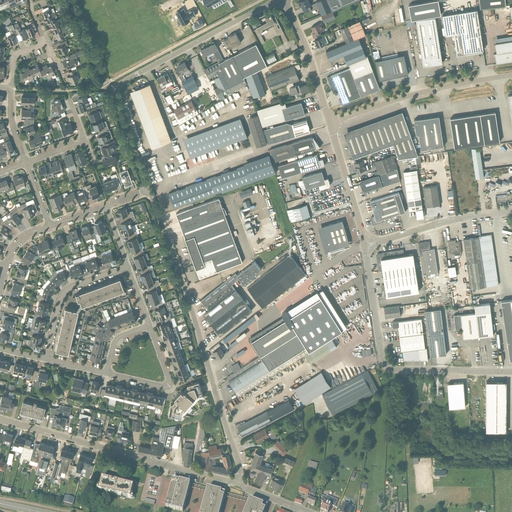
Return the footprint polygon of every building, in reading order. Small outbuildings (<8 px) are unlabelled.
[(308,0),(301,0),(302,0),(298,2),(300,7),(302,6),(303,8),(302,8),(304,13),(313,9),(308,0)] [(320,0),(316,2),(321,15),(332,11),(327,0),(320,0)] [(343,6),(356,0),(327,0),(332,11),(343,6)] [(441,15),(438,0),(437,0),(409,5),(411,20),(441,15)] [(479,0),(480,8),(506,6),(505,0),(479,0)] [(42,17),(43,19),(55,14),(54,12),(53,8),(52,9),(42,13),(44,16),(42,17)] [(195,16),(192,9),(185,13),(183,9),(176,13),(179,20),(176,22),(178,26),(181,24),(182,25),(190,21),(189,19),(195,16)] [(483,50),(477,10),(442,15),(445,35),(453,34),(457,56),(458,56),(457,54),(463,53),(483,50)] [(332,11),(321,15),(325,23),(336,18),(332,11)] [(58,19),(55,14),(43,19),(44,22),(46,21),(47,24),(48,24),(58,19)] [(259,21),(254,23),(260,33),(273,26),(272,24),(275,23),(271,15),(265,18),(268,23),(262,26),(259,21)] [(442,63),(435,17),(416,20),(422,60),(423,60),(431,58),(432,64),(434,64),(442,63)] [(58,19),(48,24),(49,26),(51,25),(52,28),(59,25),(58,22),(61,20),(61,18),(58,19)] [(204,25),(200,19),(196,21),(197,23),(194,24),(197,29),(204,25)] [(346,43),(359,38),(366,35),(360,21),(340,29),(344,38),(346,43)] [(29,37),(25,28),(21,30),(17,23),(13,25),(14,29),(17,35),(20,34),(22,40),(29,37)] [(36,29),(34,23),(30,24),(31,26),(25,28),(29,37),(35,34),(34,31),(36,29)] [(312,35),(314,38),(321,35),(320,32),(324,30),(321,23),(311,27),(314,34),(312,35)] [(52,32),(53,35),(65,29),(64,27),(60,28),(59,25),(52,28),(54,31),(52,32)] [(7,37),(8,40),(10,45),(17,42),(14,36),(17,35),(14,29),(9,31),(11,35),(7,37)] [(66,31),(65,29),(53,35),(54,37),(56,36),(57,39),(67,35),(65,32),(66,31)] [(241,42),(236,33),(231,35),(231,36),(225,40),(229,48),(241,42)] [(322,37),(315,40),(318,47),(325,44),(322,37)] [(347,64),(349,64),(366,56),(363,47),(359,38),(346,43),(326,51),(330,61),(344,55),(347,64)] [(497,64),(498,64),(511,61),(511,40),(495,44),(496,54),(495,54),(495,59),(496,63),(496,64),(495,64),(497,64)] [(57,48),(60,55),(67,52),(65,47),(68,45),(66,41),(59,44),(61,46),(57,48)] [(223,61),(217,48),(215,43),(201,50),(204,56),(213,51),(219,62),(219,63),(223,61)] [(256,44),(223,61),(219,63),(233,91),(247,84),(244,77),(267,66),(256,44)] [(63,62),(66,70),(76,65),(73,59),(76,57),(74,53),(68,56),(69,59),(63,62)] [(274,54),(265,58),(269,64),(277,60),(274,54)] [(379,81),(408,74),(404,55),(375,61),(379,81)] [(351,68),(327,77),(333,91),(337,90),(343,104),(380,89),(373,70),(367,56),(366,56),(349,64),(351,68)] [(188,94),(189,94),(193,92),(192,90),(199,87),(193,75),(186,79),(182,72),(188,68),(185,62),(178,66),(180,69),(176,71),(187,92),(188,94)] [(233,91),(219,63),(219,62),(204,69),(209,78),(212,77),(218,87),(214,89),(220,100),(225,97),(224,95),(222,92),(225,90),(227,94),(233,91)] [(35,75),(38,74),(40,77),(42,76),(40,70),(37,64),(35,65),(35,67),(32,68),(35,75)] [(286,85),(292,82),(299,80),(296,71),(300,69),(299,64),(265,77),(267,82),(270,91),(286,85)] [(47,65),(44,66),(51,81),(53,86),(56,85),(52,76),(55,75),(54,72),(57,71),(55,67),(52,68),(51,66),(48,67),(47,65)] [(40,70),(42,76),(43,76),(43,77),(46,76),(49,82),(51,81),(44,66),(42,67),(43,69),(40,70)] [(26,69),(31,81),(33,80),(33,78),(36,77),(35,75),(32,68),(29,70),(28,68),(26,69)] [(31,81),(26,69),(24,70),(24,72),(21,73),(21,74),(18,75),(20,79),(23,78),(24,80),(28,78),(29,82),(31,81)] [(70,85),(78,81),(74,74),(75,73),(74,70),(68,72),(70,76),(67,77),(70,85)] [(160,84),(158,85),(162,92),(164,91),(163,89),(166,88),(164,84),(167,82),(168,83),(171,82),(168,74),(164,76),(164,75),(157,79),(160,84)] [(294,86),(292,82),(286,85),(288,89),(289,88),(291,94),(294,94),(295,98),(299,96),(297,92),(298,92),(299,94),(308,90),(306,85),(300,87),(299,84),(296,85),(296,86),(294,86)] [(150,84),(131,92),(152,148),(171,141),(150,84)] [(86,96),(78,100),(79,103),(78,104),(79,107),(78,107),(80,112),(91,108),(86,96)] [(24,104),(24,107),(34,108),(34,101),(34,98),(31,98),(21,97),(21,104),(24,104)] [(59,99),(53,101),(53,103),(51,104),(51,110),(58,111),(59,112),(65,110),(63,104),(61,105),(59,99)] [(192,101),(174,110),(175,112),(173,113),(179,124),(198,113),(192,101)] [(285,120),(305,114),(301,102),(286,107),(285,102),(271,106),(257,110),(262,127),(285,120)] [(92,113),(89,114),(91,121),(102,117),(100,111),(104,109),(102,105),(91,110),(92,113)] [(34,122),(33,121),(34,113),(31,113),(31,110),(21,110),(21,118),(24,118),(24,123),(34,122)] [(450,119),(454,144),(455,149),(500,142),(495,112),(450,119)] [(418,155),(403,113),(346,134),(346,135),(345,136),(347,141),(349,141),(355,158),(393,144),(398,158),(418,155)] [(439,116),(414,120),(416,135),(419,135),(421,150),(443,146),(439,116)] [(68,125),(65,119),(61,121),(62,121),(59,122),(64,136),(73,132),(70,124),(68,125)] [(184,137),(190,157),(248,139),(242,119),(184,137)] [(268,144),(295,136),(310,132),(306,120),(292,124),(286,123),(264,130),(268,144)] [(103,121),(93,125),(95,131),(98,130),(99,133),(109,129),(106,121),(103,122),(103,121)] [(34,122),(24,123),(26,128),(24,128),(27,135),(35,132),(34,128),(36,128),(34,122)] [(112,138),(109,130),(107,131),(106,130),(109,129),(99,133),(100,136),(97,137),(100,143),(112,138)] [(31,147),(43,143),(40,137),(44,136),(42,132),(33,135),(35,138),(29,140),(30,144),(30,145),(30,147),(31,146),(31,147)] [(4,142),(7,150),(8,153),(13,151),(8,136),(3,138),(4,142)] [(273,162),(296,155),(319,148),(320,147),(318,144),(319,144),(318,141),(313,143),(312,137),(269,150),(273,162)] [(105,147),(101,148),(102,151),(101,151),(102,154),(104,154),(116,150),(113,144),(115,143),(114,140),(104,144),(105,147)] [(77,164),(78,168),(81,167),(80,165),(87,162),(85,158),(84,154),(82,150),(76,152),(77,155),(74,156),(77,164)] [(76,168),(71,154),(64,157),(69,171),(76,168)] [(105,159),(103,160),(105,167),(118,162),(115,156),(113,156),(112,154),(105,156),(105,159)] [(244,163),(244,165),(169,194),(174,208),(221,190),(222,192),(250,182),(276,173),(269,154),(244,163)] [(278,166),(282,178),(325,165),(323,159),(318,160),(317,154),(278,166)] [(375,176),(393,170),(392,156),(374,162),(377,171),(374,172),(375,176)] [(359,171),(361,172),(365,171),(364,166),(365,166),(363,160),(358,162),(359,162),(356,163),(355,164),(356,168),(355,168),(356,172),(359,171)] [(52,175),(53,177),(57,176),(56,173),(62,171),(58,161),(51,163),(52,166),(49,167),(52,175)] [(49,177),(52,175),(49,167),(46,168),(45,166),(38,168),(42,179),(48,176),(49,177)] [(128,170),(117,173),(121,185),(124,184),(125,187),(133,184),(128,170)] [(363,193),(394,183),(393,170),(375,176),(359,181),(363,193)] [(403,172),(409,211),(416,210),(417,218),(424,217),(417,170),(403,172)] [(484,178),(483,170),(475,171),(476,179),(484,178)] [(74,178),(72,172),(67,174),(70,181),(75,180),(79,179),(80,178),(79,176),(74,178)] [(319,185),(320,189),(329,186),(330,185),(328,178),(324,179),(322,172),(302,177),(306,189),(319,185)] [(116,174),(111,176),(112,180),(103,183),(104,184),(105,188),(107,193),(115,190),(115,189),(118,188),(117,186),(120,185),(116,174)] [(12,178),(14,182),(17,189),(20,188),(20,187),(25,185),(23,181),(24,181),(22,176),(19,177),(18,176),(12,178)] [(2,180),(1,180),(4,189),(9,188),(10,191),(14,189),(11,182),(8,184),(6,179),(4,180),(3,180),(2,180)] [(86,186),(90,197),(92,196),(93,198),(100,196),(96,186),(91,187),(90,184),(86,186)] [(90,197),(86,186),(82,188),(84,191),(80,192),(79,191),(76,192),(81,203),(88,201),(87,198),(90,197)] [(439,205),(440,205),(437,186),(423,188),(426,207),(427,210),(440,208),(439,205)] [(252,188),(240,191),(241,197),(253,194),(252,188)] [(77,201),(74,192),(71,193),(71,195),(64,197),(68,208),(75,205),(74,202),(77,201)] [(372,225),(382,222),(387,221),(386,218),(405,212),(399,192),(370,202),(375,216),(372,217),(371,219),(372,225)] [(60,195),(50,199),(54,213),(61,210),(59,204),(63,203),(60,195)] [(219,198),(176,214),(178,220),(195,266),(194,266),(195,268),(196,268),(199,278),(242,262),(219,198)] [(35,214),(34,213),(37,211),(34,202),(30,204),(26,205),(30,216),(35,214)] [(26,205),(26,203),(16,207),(20,214),(24,212),(26,218),(30,216),(26,205)] [(241,212),(242,212),(244,217),(246,217),(244,211),(256,207),(255,204),(240,210),(241,212)] [(306,205),(292,209),(296,220),(310,216),(306,205)] [(17,216),(20,214),(16,207),(8,213),(17,224),(21,220),(17,216)] [(122,217),(123,220),(134,215),(133,211),(127,212),(126,208),(117,212),(119,218),(122,217)] [(3,222),(7,225),(9,222),(13,227),(17,224),(8,213),(6,216),(7,218),(4,222),(3,222)] [(136,219),(134,215),(123,220),(124,222),(121,223),(122,226),(121,226),(123,229),(122,229),(122,230),(132,226),(131,222),(136,219)] [(92,226),(92,227),(96,237),(95,235),(99,233),(99,234),(106,232),(105,228),(106,227),(104,222),(103,223),(102,220),(95,222),(96,225),(92,226)] [(249,235),(257,232),(255,226),(256,225),(255,220),(244,223),(249,235)] [(0,225),(0,230),(7,235),(10,231),(5,227),(7,225),(3,222),(1,226),(0,225)] [(336,228),(331,229),(330,227),(322,229),(328,251),(330,250),(330,252),(329,252),(332,257),(346,249),(344,244),(349,242),(343,223),(335,225),(336,228)] [(92,240),(95,239),(96,238),(98,242),(96,243),(98,242),(96,237),(92,227),(89,228),(88,225),(81,228),(86,240),(91,238),(92,240)] [(128,234),(129,237),(137,234),(136,231),(135,232),(132,226),(122,230),(123,230),(124,233),(125,233),(125,235),(128,234)] [(70,235),(66,236),(69,245),(80,241),(76,230),(69,232),(70,235)] [(138,237),(137,234),(129,237),(130,240),(128,241),(128,243),(129,247),(139,243),(137,238),(138,237)] [(66,245),(62,235),(54,238),(55,241),(52,242),(56,251),(62,249),(62,247),(66,245)] [(491,235),(463,239),(471,289),(498,285),(491,235)] [(43,242),(41,243),(42,244),(37,245),(40,253),(41,255),(41,256),(48,253),(47,251),(51,250),(47,240),(46,241),(44,240),(43,242)] [(453,240),(448,241),(449,254),(453,253),(453,254),(461,253),(460,242),(453,243),(453,240)] [(423,275),(426,274),(438,273),(434,249),(430,249),(429,242),(418,243),(423,275)] [(141,249),(139,243),(129,247),(130,250),(131,250),(132,253),(135,251),(136,254),(144,251),(142,248),(141,249)] [(29,250),(28,250),(25,254),(32,259),(37,252),(38,250),(36,246),(30,248),(29,250)] [(381,287),(382,297),(419,292),(413,254),(404,255),(403,250),(377,254),(376,255),(378,270),(380,271),(383,271),(385,285),(382,285),(381,287)] [(135,264),(145,260),(143,255),(145,254),(144,251),(136,254),(137,257),(134,258),(135,260),(134,261),(135,264)] [(112,253),(107,255),(110,264),(112,263),(112,264),(117,262),(115,258),(114,258),(112,253)] [(28,266),(32,259),(25,254),(22,259),(24,261),(22,264),(28,266)] [(107,255),(106,255),(102,256),(101,254),(98,255),(100,262),(103,261),(105,266),(110,264),(107,255)] [(95,256),(90,258),(94,270),(99,268),(97,263),(100,262),(98,255),(95,257),(95,256)] [(263,308),(306,274),(290,255),(247,288),(263,308)] [(85,260),(82,261),(84,268),(87,267),(89,272),(94,270),(90,258),(85,260)] [(141,269),(142,272),(150,269),(149,266),(147,266),(145,260),(135,264),(135,265),(136,264),(137,268),(137,267),(138,270),(141,269)] [(73,264),(75,266),(78,276),(83,274),(81,269),(84,268),(82,261),(79,262),(73,264)] [(239,278),(245,285),(257,275),(256,273),(261,269),(255,261),(237,275),(239,278)] [(25,274),(27,269),(30,270),(31,267),(28,266),(22,264),(21,267),(18,266),(17,272),(25,274)] [(66,267),(65,266),(62,268),(64,271),(57,274),(62,281),(67,279),(65,274),(68,273),(66,267)] [(78,276),(75,266),(70,268),(69,266),(66,267),(68,273),(68,274),(71,273),(73,278),(78,276)] [(448,267),(449,277),(456,276),(455,266),(448,267)] [(142,282),(152,278),(150,272),(153,271),(152,268),(150,269),(142,272),(143,274),(140,275),(141,278),(142,281),(142,282)] [(60,285),(62,281),(57,274),(56,271),(48,279),(51,281),(58,288),(60,285)] [(25,274),(17,272),(15,277),(18,278),(17,280),(26,283),(29,275),(25,274)] [(201,300),(206,307),(208,310),(203,314),(211,323),(242,298),(231,284),(239,278),(237,275),(235,273),(201,300)] [(80,301),(82,307),(125,291),(120,278),(118,279),(118,278),(113,280),(114,280),(110,282),(110,281),(105,283),(105,284),(102,285),(102,284),(97,286),(97,287),(94,288),(93,287),(89,289),(89,290),(85,291),(85,290),(81,292),(81,293),(76,294),(78,302),(80,301)] [(149,289),(156,286),(160,285),(158,280),(153,281),(152,278),(142,282),(143,285),(144,285),(145,287),(148,286),(149,289)] [(14,282),(12,287),(21,290),(23,290),(25,285),(26,286),(26,283),(17,280),(17,283),(14,282)] [(56,290),(58,288),(51,281),(44,289),(52,293),(55,290),(56,290)] [(157,289),(156,286),(149,289),(150,292),(147,293),(148,295),(147,295),(148,299),(158,295),(156,290),(157,289)] [(21,290),(12,287),(11,293),(14,293),(13,296),(19,298),(21,290)] [(52,293),(44,289),(42,296),(38,295),(38,298),(44,299),(45,296),(51,298),(52,293)] [(160,301),(158,295),(148,299),(150,302),(151,305),(154,304),(155,306),(159,305),(165,303),(165,302),(163,303),(162,300),(160,301)] [(9,298),(8,303),(16,306),(19,298),(13,296),(12,299),(9,298)] [(292,326),(309,352),(343,330),(342,328),(341,329),(320,297),(290,317),(286,311),(281,314),(290,327),(292,326)] [(38,307),(39,307),(48,309),(49,309),(50,304),(43,302),(44,299),(38,298),(37,301),(39,302),(38,307)] [(211,323),(220,335),(252,310),(242,298),(211,323)] [(510,360),(511,360),(511,299),(501,301),(510,360)] [(16,306),(8,303),(7,308),(9,309),(8,312),(14,314),(15,312),(17,313),(19,306),(16,306)] [(154,310),(156,315),(169,310),(167,305),(166,306),(165,303),(159,305),(160,308),(154,310)] [(493,335),(490,311),(490,303),(475,305),(475,313),(478,337),(493,335)] [(399,306),(384,308),(385,318),(400,316),(399,306)] [(47,314),(48,309),(39,307),(38,307),(37,312),(35,311),(34,315),(41,316),(42,313),(47,314)] [(56,351),(69,354),(79,311),(66,308),(65,310),(64,315),(63,319),(63,318),(62,323),(61,327),(60,332),(59,336),(58,340),(57,344),(56,349),(56,351)] [(425,310),(431,356),(447,354),(441,308),(425,310)] [(171,316),(169,310),(156,315),(157,315),(158,320),(164,318),(165,321),(171,319),(170,316),(171,316)] [(132,311),(128,313),(132,323),(136,321),(132,311)] [(128,313),(124,314),(128,325),(132,323),(128,313)] [(461,315),(454,315),(455,330),(462,329),(463,338),(478,337),(475,313),(461,315)] [(123,326),(128,325),(124,314),(119,316),(123,326)] [(33,318),(32,323),(44,326),(45,326),(46,321),(40,319),(41,316),(34,315),(34,318),(33,318)] [(17,319),(8,316),(7,320),(6,319),(5,321),(4,320),(2,326),(11,328),(13,322),(16,322),(17,319)] [(119,316),(115,318),(119,328),(123,326),(119,316)] [(230,347),(248,335),(243,328),(257,319),(255,316),(223,338),(230,347)] [(119,328),(115,318),(111,319),(115,329),(119,328)] [(115,329),(111,319),(108,320),(106,323),(105,321),(97,331),(98,332),(96,334),(95,337),(106,339),(107,339),(115,330),(114,330),(115,329)] [(171,319),(165,321),(166,324),(161,326),(162,331),(171,327),(171,328),(174,327),(171,319)] [(400,336),(423,334),(421,319),(392,322),(393,327),(398,327),(400,336)] [(31,328),(30,331),(37,333),(38,330),(43,331),(44,326),(32,323),(30,328),(31,328)] [(0,333),(0,339),(7,341),(11,342),(11,341),(11,342),(7,341),(9,336),(10,337),(11,333),(13,333),(14,330),(5,327),(3,333),(0,332),(0,333)] [(162,331),(164,335),(163,336),(164,339),(174,335),(171,328),(171,327),(162,331)] [(32,335),(31,340),(40,342),(42,337),(36,336),(37,333),(30,331),(30,335),(32,335)] [(403,357),(404,360),(408,360),(428,361),(426,348),(425,349),(423,334),(400,336),(402,351),(403,351),(403,357)] [(166,341),(168,346),(176,342),(174,335),(164,339),(165,342),(166,341)] [(326,341),(331,350),(337,346),(331,338),(326,341)] [(31,340),(28,339),(27,345),(30,345),(35,347),(35,348),(39,349),(40,345),(40,344),(40,342),(31,340)] [(168,346),(169,350),(168,350),(169,353),(179,350),(176,342),(168,346)] [(222,348),(219,343),(209,350),(211,353),(213,352),(214,352),(213,353),(214,356),(215,355),(217,358),(221,356),(221,357),(222,356),(222,355),(224,354),(221,348),(222,348)] [(285,360),(276,346),(268,351),(277,365),(285,360)] [(235,355),(237,357),(246,352),(244,349),(235,355)] [(182,357),(179,350),(169,353),(170,357),(172,356),(173,360),(182,357)] [(173,365),(175,368),(185,364),(182,357),(173,360),(175,365),(173,365)] [(254,386),(272,375),(260,357),(241,369),(239,366),(236,368),(234,365),(232,366),(233,368),(232,372),(233,374),(227,377),(238,396),(254,386)] [(2,369),(10,371),(12,365),(9,364),(10,362),(4,360),(4,361),(2,369)] [(10,371),(18,373),(20,364),(15,363),(14,366),(12,365),(10,371)] [(18,373),(26,375),(28,369),(25,368),(25,365),(20,364),(18,373)] [(187,372),(185,364),(175,368),(176,371),(177,371),(179,375),(187,372)] [(30,380),(33,381),(36,370),(33,370),(33,367),(28,366),(28,369),(26,375),(31,376),(30,380)] [(40,371),(39,371),(36,370),(33,381),(32,385),(39,387),(41,380),(47,382),(48,374),(45,373),(45,370),(41,369),(40,369),(40,371)] [(187,372),(179,375),(180,380),(186,378),(187,381),(193,379),(190,371),(187,372)] [(304,404),(321,393),(325,390),(331,386),(322,371),(295,388),(301,399),(304,404)] [(368,371),(322,395),(332,414),(378,391),(368,371)] [(72,390),(86,393),(88,383),(83,382),(83,380),(75,377),(72,390)] [(96,395),(99,396),(102,386),(98,386),(99,383),(93,381),(90,391),(96,392),(96,395)] [(463,383),(447,384),(449,409),(465,407),(463,383)] [(105,393),(110,395),(112,386),(106,384),(105,390),(102,389),(101,396),(104,396),(105,393)] [(207,399),(202,384),(191,388),(191,390),(187,395),(185,393),(178,400),(180,402),(175,406),(174,406),(171,418),(186,421),(187,417),(203,400),(207,399)] [(491,384),(490,435),(510,435),(511,384),(491,384)] [(117,396),(120,386),(116,385),(116,387),(112,386),(110,395),(117,396)] [(117,396),(125,398),(127,389),(123,388),(123,387),(120,386),(117,396)] [(131,390),(127,389),(125,398),(132,400),(135,390),(132,389),(131,390)] [(132,400),(140,402),(142,393),(138,392),(138,390),(135,390),(132,400)] [(140,402),(148,404),(150,393),(147,392),(147,394),(142,393),(140,402)] [(148,404),(155,405),(157,396),(153,395),(153,394),(150,393),(148,404)] [(0,404),(0,405),(13,409),(15,403),(11,402),(13,396),(9,395),(8,397),(2,396),(0,404)] [(163,398),(157,396),(155,405),(155,408),(160,409),(163,410),(164,404),(161,403),(163,398)] [(289,400),(267,411),(272,421),(294,409),(289,400)] [(37,404),(37,401),(34,401),(34,403),(23,401),(20,413),(43,419),(46,407),(37,404)] [(67,407),(60,405),(59,408),(59,409),(61,409),(60,412),(61,413),(58,426),(62,427),(62,426),(65,427),(66,418),(65,418),(67,407)] [(51,412),(49,417),(54,418),(52,424),(55,424),(55,425),(58,426),(61,413),(60,412),(61,409),(59,409),(59,408),(55,409),(50,408),(51,412)] [(244,422),(239,424),(235,425),(238,434),(237,434),(239,438),(272,421),(267,411),(245,423),(244,422)] [(79,426),(78,430),(79,430),(83,431),(84,428),(85,428),(87,420),(90,421),(90,419),(91,416),(88,415),(89,415),(80,413),(79,417),(81,418),(79,426)] [(109,417),(106,416),(104,427),(106,428),(104,436),(109,437),(109,438),(111,438),(112,438),(115,428),(107,426),(109,417)] [(100,435),(101,430),(102,427),(99,426),(100,423),(96,422),(93,421),(90,433),(96,434),(100,435)] [(119,425),(116,439),(120,440),(127,442),(129,435),(129,433),(126,432),(126,431),(123,430),(123,426),(122,426),(123,423),(120,422),(119,425)] [(160,438),(155,456),(161,458),(162,452),(169,453),(171,447),(172,447),(171,447),(171,446),(173,435),(174,435),(175,436),(175,435),(174,435),(176,426),(168,428),(168,429),(168,431),(162,430),(160,438)] [(262,440),(266,438),(269,437),(268,436),(270,435),(271,439),(277,436),(273,428),(267,431),(268,433),(267,433),(265,429),(254,435),(257,440),(261,438),(262,440)] [(13,435),(10,434),(8,433),(7,433),(6,433),(6,436),(0,434),(0,442),(4,444),(4,443),(4,442),(8,443),(7,444),(10,445),(13,435)] [(19,440),(16,439),(13,450),(22,452),(26,439),(20,437),(19,440)] [(160,438),(159,438),(159,439),(153,437),(150,449),(149,455),(155,456),(160,438)] [(32,441),(26,439),(22,452),(20,460),(23,461),(24,458),(27,459),(30,460),(32,454),(34,449),(30,448),(32,441)] [(273,445),(280,453),(285,448),(280,442),(278,440),(273,445)] [(184,465),(190,466),(192,449),(193,444),(184,442),(184,447),(183,447),(183,460),(185,461),(184,465)] [(32,454),(30,460),(38,463),(35,472),(37,472),(39,466),(45,444),(40,443),(38,450),(34,449),(32,454)] [(45,444),(39,466),(46,468),(48,460),(46,460),(47,457),(50,446),(45,444)] [(56,448),(50,446),(47,457),(53,458),(56,448)] [(139,446),(138,452),(149,455),(150,449),(139,446)] [(217,449),(209,451),(208,451),(209,456),(212,471),(215,472),(217,467),(215,458),(222,456),(221,448),(217,449)] [(55,462),(51,476),(55,477),(58,465),(59,466),(60,462),(64,463),(67,451),(61,449),(58,459),(59,459),(58,463),(55,462)] [(71,463),(74,453),(67,451),(64,463),(65,463),(62,472),(65,473),(68,463),(71,463)] [(266,474),(270,475),(274,467),(269,465),(268,468),(260,465),(263,455),(255,452),(251,468),(259,471),(262,472),(261,474),(265,475),(266,474)] [(77,466),(77,467),(82,468),(83,467),(86,456),(85,456),(85,455),(83,455),(80,455),(77,466)] [(225,469),(217,467),(215,472),(229,475),(231,465),(228,455),(223,456),(225,465),(226,465),(225,469)] [(83,467),(82,468),(86,470),(85,473),(86,473),(85,476),(90,478),(93,466),(90,465),(92,458),(89,457),(87,456),(86,456),(83,467)] [(285,457),(283,463),(292,467),(295,461),(285,457)] [(315,470),(316,470),(318,464),(309,461),(306,472),(313,474),(315,470)] [(39,466),(37,472),(37,474),(44,476),(46,468),(39,466)] [(262,483),(265,475),(261,474),(262,472),(259,471),(255,481),(262,483)] [(100,486),(99,490),(107,492),(111,493),(118,495),(122,496),(131,498),(132,495),(134,486),(127,484),(125,483),(124,483),(111,480),(109,479),(102,477),(100,486)] [(272,480),(270,487),(277,490),(276,490),(279,491),(279,490),(280,491),(283,484),(278,482),(279,479),(275,478),(274,480),(272,480)] [(172,479),(165,507),(183,511),(189,487),(190,484),(190,483),(188,483),(187,482),(186,482),(183,482),(183,481),(180,481),(172,479)] [(310,494),(306,503),(314,506),(317,500),(313,499),(315,495),(317,488),(312,486),(313,485),(309,483),(308,484),(306,483),(303,481),(299,491),(308,495),(308,493),(310,494)] [(206,491),(200,511),(220,511),(224,496),(225,493),(225,492),(222,492),(221,491),(218,491),(215,490),(214,490),(211,489),(208,488),(207,488),(206,491)] [(63,502),(73,505),(75,498),(65,495),(63,502)] [(328,511),(331,505),(335,507),(338,500),(327,496),(326,497),(322,495),(321,497),(322,498),(321,501),(324,502),(321,510),(323,511),(324,511),(328,511)] [(264,511),(267,506),(256,502),(250,499),(244,511),(264,511)]
